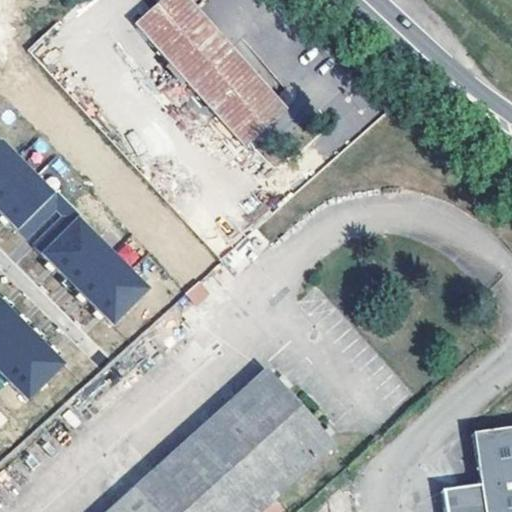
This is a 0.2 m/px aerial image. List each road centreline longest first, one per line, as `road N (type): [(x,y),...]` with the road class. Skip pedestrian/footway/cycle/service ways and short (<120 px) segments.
road 1 (unclassified): [(383,511),(382,476),(393,456),(511,358)]
road 2 (secondary): [(511,132),(363,0)]
